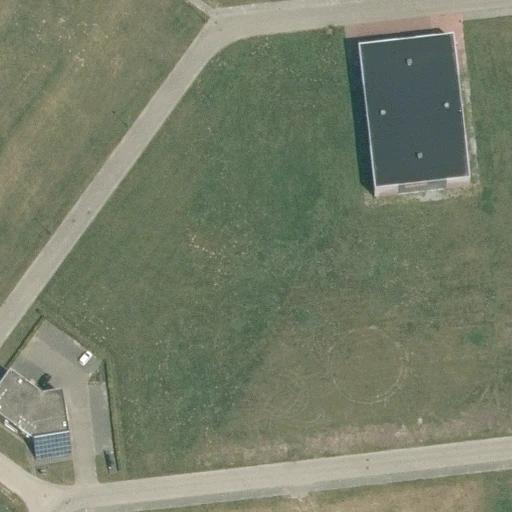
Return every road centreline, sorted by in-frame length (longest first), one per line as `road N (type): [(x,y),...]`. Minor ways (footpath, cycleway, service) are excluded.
road 1 (unclassified): [(482,0),(217,32),(0,331)]
road 2 (unclassified): [(46,503),(511,449)]
